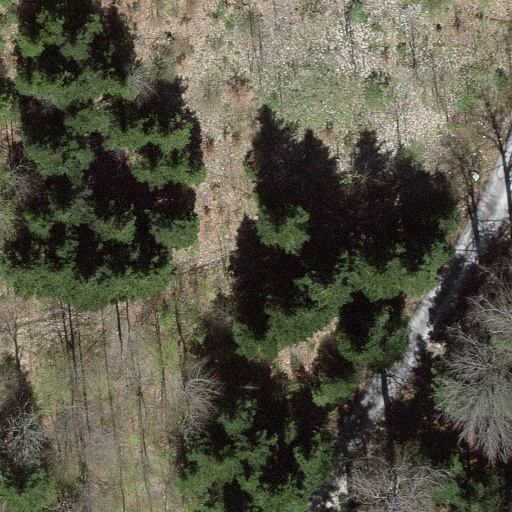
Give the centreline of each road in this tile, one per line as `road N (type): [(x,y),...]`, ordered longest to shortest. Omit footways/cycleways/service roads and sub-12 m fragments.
road 1 (track): [(511,127),(279,232),(0,341)]
road 2 (unclassified): [(300,511),(407,353),(511,163)]
